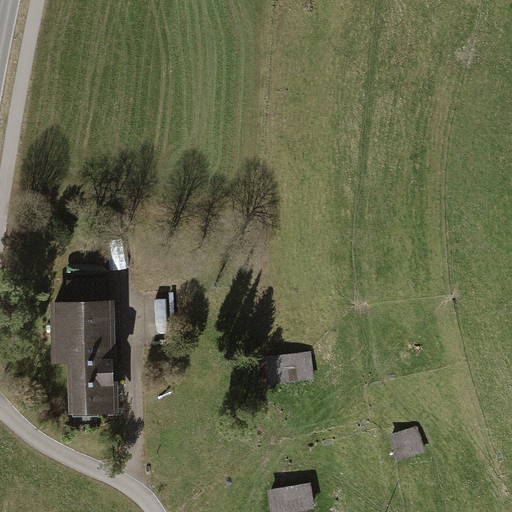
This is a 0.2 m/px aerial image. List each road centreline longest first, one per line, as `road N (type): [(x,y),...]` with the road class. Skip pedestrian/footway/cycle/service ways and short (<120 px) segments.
road 1 (residential): [(0,407),(64,458),(148,495),(157,511)]
road 2 (unknown): [(128,486),(148,318)]
